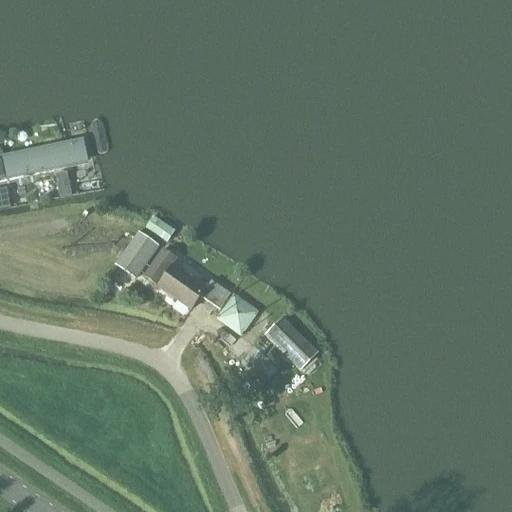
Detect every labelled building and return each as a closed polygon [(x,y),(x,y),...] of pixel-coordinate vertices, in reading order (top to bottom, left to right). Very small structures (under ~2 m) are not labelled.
[(86,142),(5,161),(9,182),(91,164),(86,142)] [(57,177),(61,199),(72,196),(67,175),(57,177)] [(0,191),(0,210),(11,208),(7,190),(0,191)] [(167,245),(175,233),(154,219),(146,230),(167,245)] [(137,281),(161,248),(139,234),(116,266),(137,281)] [(232,296),(163,250),(141,283),(183,311),(194,295),(221,312),(232,296)] [(242,337),(260,314),(235,295),(217,320),(242,337)] [(283,319),(265,338),(302,373),(319,355),(283,319)]
